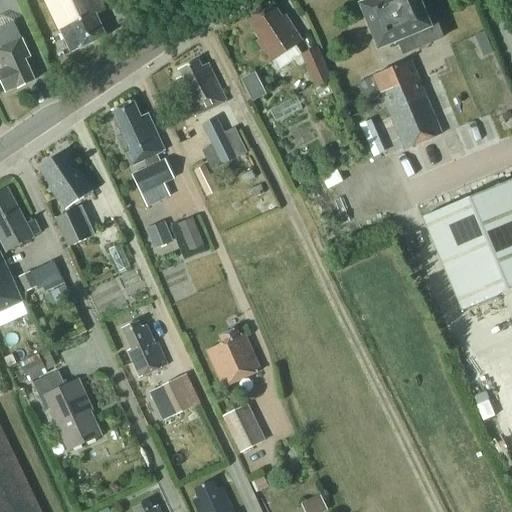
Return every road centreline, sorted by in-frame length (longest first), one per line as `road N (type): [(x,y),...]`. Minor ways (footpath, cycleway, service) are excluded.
road 1 (residential): [(440,511),(199,21)]
road 2 (residential): [(253,511),(70,108)]
road 3 (residential): [(9,145),(176,511)]
road 4 (tertiary): [(70,108),(199,21)]
